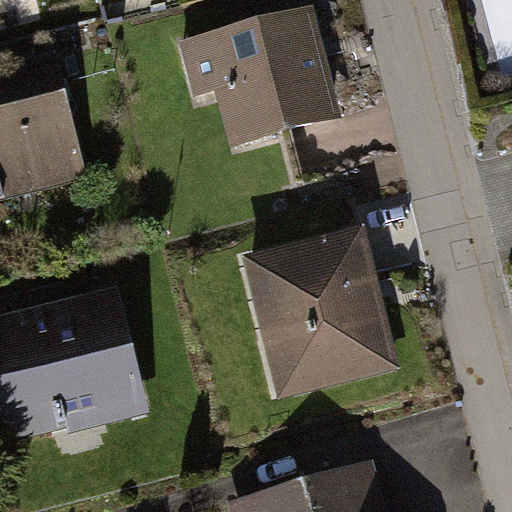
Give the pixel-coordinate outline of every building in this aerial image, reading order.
[(230,146),(342,115),(310,1),(181,37),(196,90),(213,86),(230,146)] [(57,58),(0,70),(0,198),(84,180),(57,58)] [(362,218),(238,247),(270,383),(394,354),(362,218)] [(116,284),(0,307),(0,434),(142,406),(116,284)] [(394,511),(376,454),(224,500),(227,511),(394,511)]
